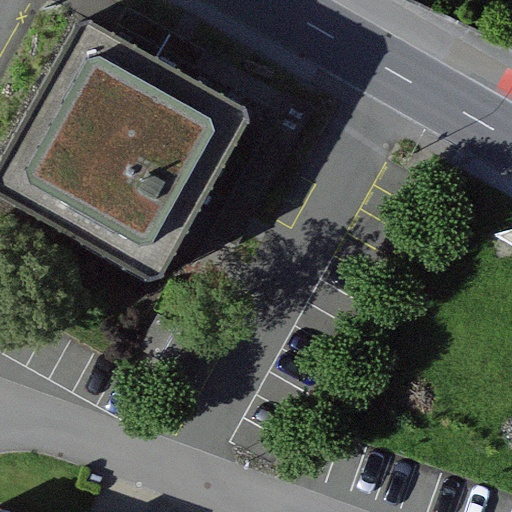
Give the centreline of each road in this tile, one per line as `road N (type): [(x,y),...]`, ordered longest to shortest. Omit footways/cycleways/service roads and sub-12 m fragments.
road 1 (residential): [(0,413),(281,511)]
road 2 (tertiary): [(511,141),(264,0)]
